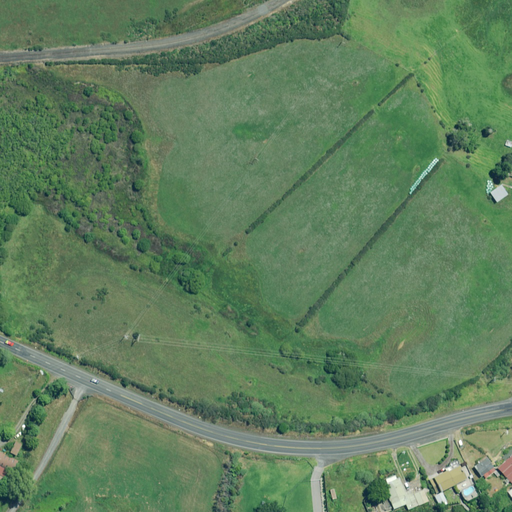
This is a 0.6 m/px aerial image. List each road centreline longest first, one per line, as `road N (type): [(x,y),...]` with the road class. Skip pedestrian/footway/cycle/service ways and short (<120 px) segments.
road 1 (tertiary): [(0,340),(197,427),(263,443),(353,446),(511,408)]
road 2 (track): [(15,511),(52,457),(85,379)]
